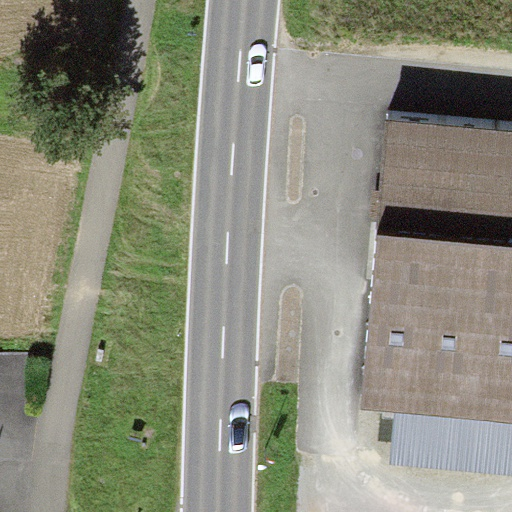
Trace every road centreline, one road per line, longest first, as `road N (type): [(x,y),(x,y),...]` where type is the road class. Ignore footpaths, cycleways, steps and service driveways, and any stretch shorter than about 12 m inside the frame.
road 1 (primary): [(242,0),(220,511)]
road 2 (track): [(137,0),(109,135)]
